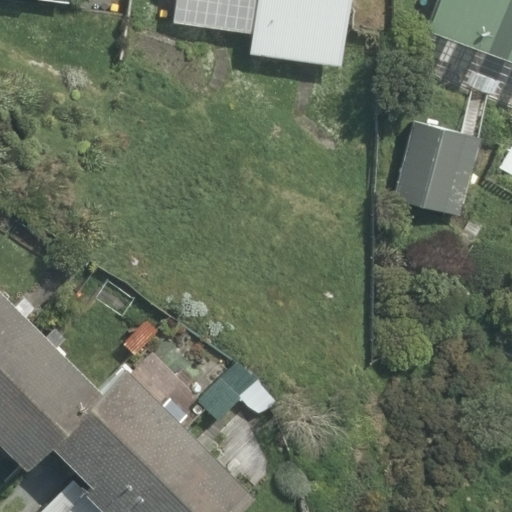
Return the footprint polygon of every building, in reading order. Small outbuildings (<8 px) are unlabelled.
[(92,0),(0,0),(0,1),(91,14),(92,0)] [(175,0),(170,39),(256,51),(254,68),(360,83),(371,0),(175,0)] [(511,0),(448,0),(435,32),(511,66),(511,0)] [(482,156),(414,124),(379,198),(447,230),(482,156)] [(511,141),(496,172),(511,180),(511,141)] [(64,471),(118,419),(0,295),(0,443),(2,442),(46,488),(64,471)] [(118,419),(64,471),(76,484),(46,511),(268,511),(270,510),(153,386),(118,419)]
